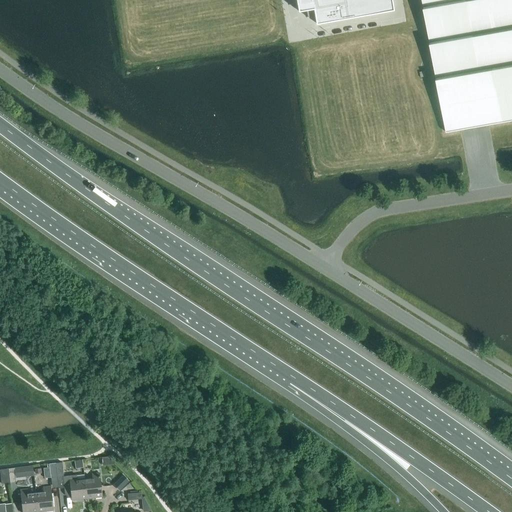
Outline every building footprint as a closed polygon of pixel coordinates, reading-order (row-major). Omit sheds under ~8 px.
[(313,8),(344,3),(343,0),(296,0),(298,11),(313,8)] [(343,0),(344,3),(313,8),(316,23),(393,10),(390,0),(343,0)] [(511,0),(422,0),(446,132),(511,120),(511,0)] [(102,497),(100,477),(109,476),(107,457),(101,457),(102,471),(99,472),(99,473),(92,474),(93,478),(84,479),(87,498),(102,497)] [(87,498),(84,479),(77,480),(76,475),(64,477),(62,462),(55,463),(58,487),(58,488),(64,487),(65,494),(68,497),(71,497),(72,500),(87,498)] [(58,487),(55,463),(49,464),(49,467),(51,477),(52,487),(58,487)] [(33,474),(32,465),(14,468),(15,471),(24,470),(25,475),(33,474)] [(9,482),(8,468),(0,469),(0,479),(1,483),(9,482)] [(123,475),(114,485),(120,491),(129,481),(123,475)] [(44,492),(36,493),(38,511),(53,510),(50,486),(43,487),(44,492)] [(36,511),(38,511),(36,493),(28,493),(27,489),(20,490),(22,511),(36,511)]
